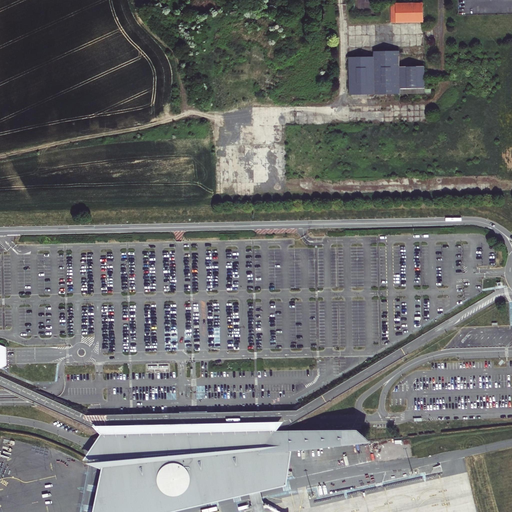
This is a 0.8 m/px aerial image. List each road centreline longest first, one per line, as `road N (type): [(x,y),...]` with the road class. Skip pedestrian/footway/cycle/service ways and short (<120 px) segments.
road 1 (track): [(437,34),(437,92),(427,111),(189,114),(0,156)]
road 2 (tertiary): [(489,224),(0,231)]
road 3 (track): [(341,35),(437,34),(437,0)]
road 4 (unclassified): [(511,350),(439,354),(396,373)]
